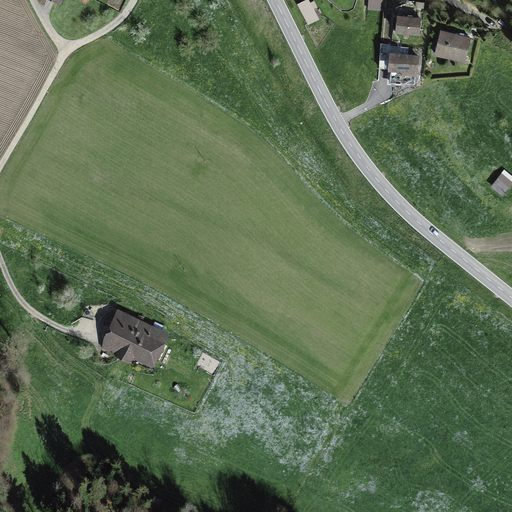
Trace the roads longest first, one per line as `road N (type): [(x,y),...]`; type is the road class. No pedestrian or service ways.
road 1 (tertiary): [(511,299),(406,214),(344,136),(275,0)]
road 2 (track): [(35,315),(59,352),(96,378),(85,431),(128,480),(137,505)]
road 3 (track): [(134,0),(111,28),(63,57),(0,168)]
road 4 (track): [(0,258),(29,312),(78,335),(94,337),(104,326)]
